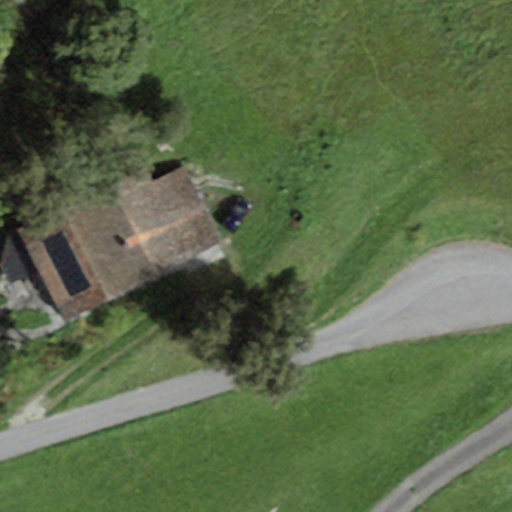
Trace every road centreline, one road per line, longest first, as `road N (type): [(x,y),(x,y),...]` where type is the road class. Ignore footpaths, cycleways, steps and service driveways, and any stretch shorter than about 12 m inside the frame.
road 1 (residential): [(0,447),(348,336),(511,309)]
road 2 (track): [(511,432),(426,479),(397,511)]
